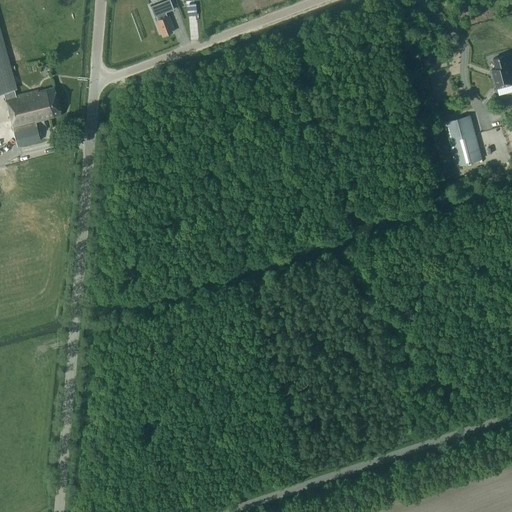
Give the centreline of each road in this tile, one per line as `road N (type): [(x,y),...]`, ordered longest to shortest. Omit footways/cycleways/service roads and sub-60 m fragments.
road 1 (unclassified): [(59,511),(98,80)]
road 2 (unclassified): [(232,511),(511,413)]
road 3 (unclassified): [(98,80),(321,0)]
